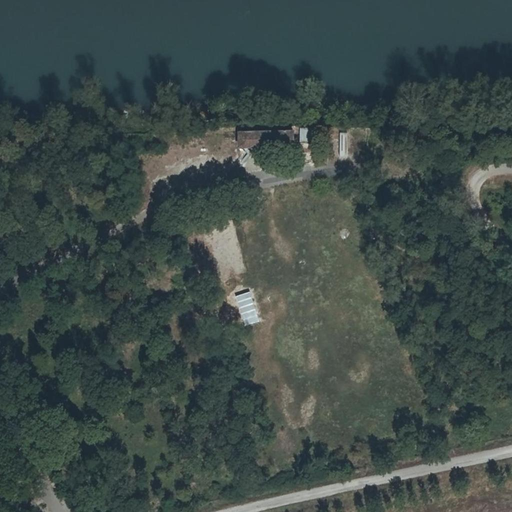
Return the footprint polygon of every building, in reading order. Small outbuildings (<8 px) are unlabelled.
[(298,128),(298,142),(307,142),(307,128),(298,128)] [(291,131),(237,133),(238,146),(238,149),(247,148),(246,147),(292,145),(291,131)] [(345,156),(346,132),(329,132),(328,156),(345,156)] [(243,326),(258,321),(249,291),(234,295),(243,326)] [(189,323),(200,316),(196,309),(185,316),(189,323)]
